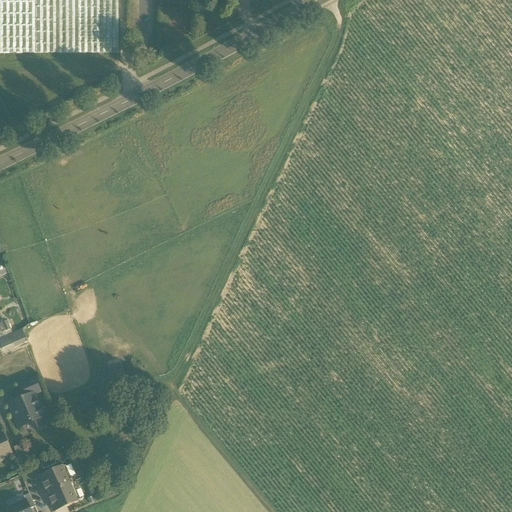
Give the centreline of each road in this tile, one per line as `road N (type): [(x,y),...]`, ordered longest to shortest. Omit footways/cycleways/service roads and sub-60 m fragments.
road 1 (track): [(327,0),(342,26),(173,398),(269,511)]
road 2 (tertiary): [(0,163),(318,0)]
road 3 (track): [(173,398),(130,380),(56,402)]
